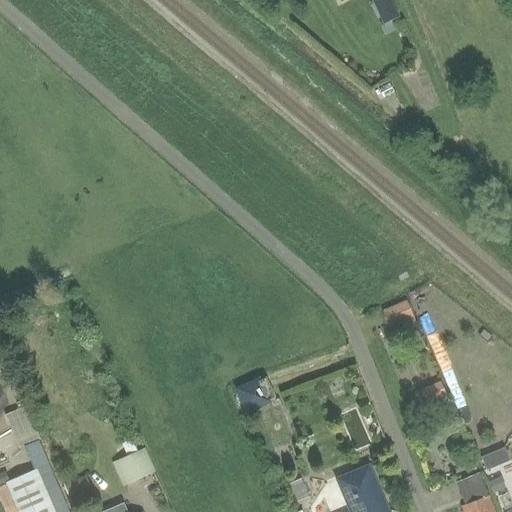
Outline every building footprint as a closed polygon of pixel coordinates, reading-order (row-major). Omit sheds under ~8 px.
[(377,0),(384,21),(401,15),(396,0),(377,0)] [(393,333),(417,322),(408,300),(383,310),(393,333)] [(270,402),(259,380),(236,390),(247,413),(270,402)] [(441,382),(419,390),(425,404),(447,396),(441,382)] [(25,407),(4,416),(18,447),(38,438),(25,407)] [(455,416),(436,423),(441,436),(460,429),(455,416)] [(63,502),(44,459),(39,448),(26,453),(34,471),(5,484),(6,486),(0,488),(0,503),(3,511),(72,511),(67,500),(63,502)] [(145,449),(128,456),(139,479),(155,472),(145,449)] [(504,449),(482,458),(487,470),(509,461),(504,449)] [(353,511),(387,511),(386,509),(387,507),(384,499),(381,498),(369,469),(340,482),(353,511)] [(5,472),(0,474),(0,484),(9,480),(5,472)] [(67,484),(75,502),(98,493),(90,474),(67,484)] [(493,511),(479,474),(459,483),(468,506),(462,509),(463,511),(493,511)] [(501,478),(489,482),(494,493),(505,488),(501,478)]
